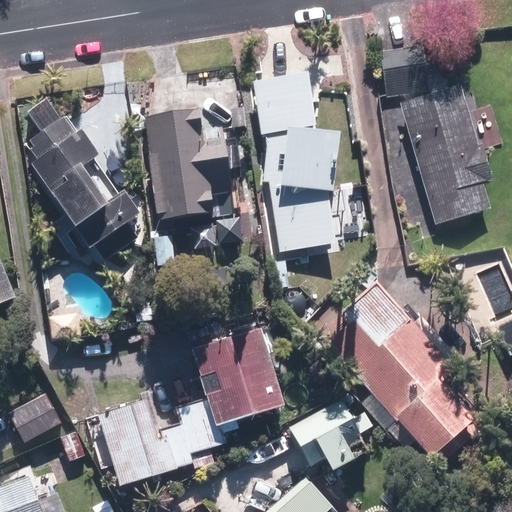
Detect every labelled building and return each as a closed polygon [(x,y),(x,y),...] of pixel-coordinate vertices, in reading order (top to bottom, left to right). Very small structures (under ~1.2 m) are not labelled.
[(419,49),(383,54),(388,92),(424,87),(419,49)] [(304,77),(254,85),(281,248),(332,239),(323,190),(331,189),(321,131),(314,133),(304,77)] [(459,88),(403,104),(435,219),(491,204),(459,88)] [(199,113),(148,119),(159,217),(210,211),(207,183),(206,174),(224,172),(220,140),(202,142),(199,113)] [(42,158),(32,166),(88,248),(133,217),(64,118),(31,141),(42,158)] [(0,261),(0,305),(15,299),(0,261)] [(354,322),(332,341),(430,449),(467,416),(437,383),(449,373),(406,326),(379,350),(354,322)] [(257,333),(200,349),(220,418),(277,401),(257,333)] [(43,395),(11,414),(28,441),(60,422),(43,395)] [(145,402),(99,416),(118,480),(187,460),(178,430),(155,437),(145,402)] [(342,406),(292,429),(308,463),(358,440),(342,406)] [(37,511),(25,478),(0,487),(0,511),(37,511)] [(336,511),(307,479),(270,511),(336,511)]
